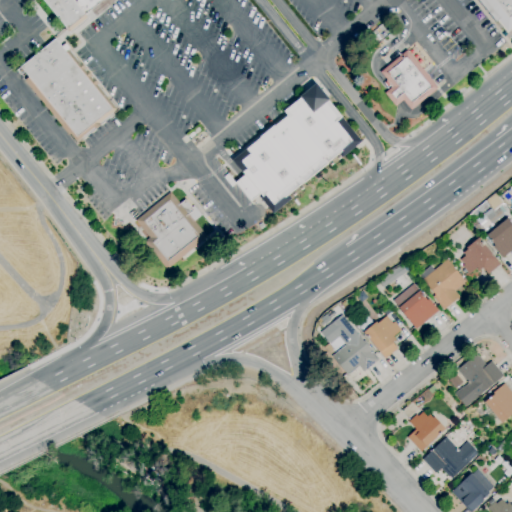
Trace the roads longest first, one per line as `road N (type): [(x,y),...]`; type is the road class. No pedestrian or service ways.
road 1 (residential): [(259,0),(374,146),(379,192)]
road 2 (residential): [(420,157),(391,142),(275,0)]
road 3 (trunk): [(162,367),(348,261)]
road 4 (residential): [(345,427),(511,296)]
road 5 (trunk): [(348,261),(511,135)]
road 6 (tertiary): [(304,390),(423,511)]
road 7 (tertiary): [(0,132),(96,261)]
road 8 (trunk): [(379,192),(251,276)]
road 9 (trunk): [(162,367),(243,359),(304,390)]
road 10 (trunk): [(201,306),(78,366)]
